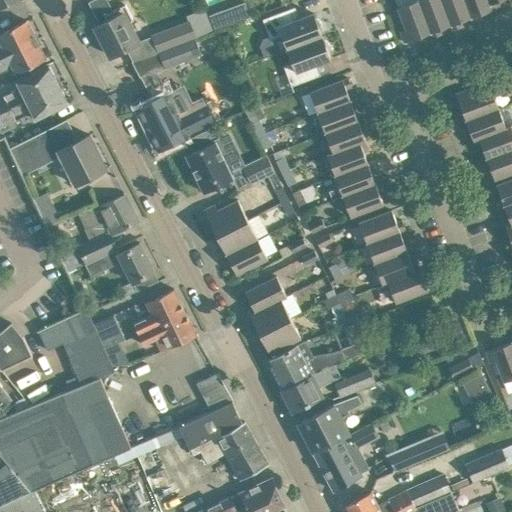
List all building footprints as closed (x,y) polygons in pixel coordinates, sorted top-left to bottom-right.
[(106,0),(90,0),(88,1),(99,24),(95,25),(111,56),(138,42),(128,22),(133,19),(125,3),(111,10),(106,0)] [(404,42),(430,32),(417,0),(416,0),(397,7),(405,29),(400,31),(404,42)] [(439,28),(450,24),(441,0),(417,0),(430,32),(432,37),(441,34),(439,28)] [(459,21),(471,17),(464,0),(441,0),(450,24),(451,24),(453,30),(461,27),(459,21)] [(480,13),(490,9),(486,0),(464,0),(471,17),(473,22),(482,19),(480,13)] [(498,0),(486,0),(490,9),(500,6),(498,0)] [(195,38),(194,36),(213,30),(204,7),(186,14),(189,22),(152,35),(159,52),(195,38)] [(317,18),(316,19),(314,13),(293,21),(289,10),(295,8),(295,7),(263,19),(271,39),(282,35),(287,49),(322,35),(320,31),(321,30),(322,26),(321,21),(317,18)] [(223,9),(209,14),(214,29),(229,24),(223,9)] [(0,57),(36,39),(26,20),(0,32),(0,57)] [(325,40),(324,40),(322,35),(287,49),(292,62),(284,65),(291,86),(321,75),(320,74),(313,76),(309,66),(331,58),(329,52),(331,47),(329,43),(325,40)] [(163,68),(201,54),(195,38),(159,52),(164,66),(163,66),(163,68)] [(15,74),(46,58),(36,39),(0,57),(0,70),(10,65),(15,74)] [(0,111),(58,82),(48,63),(14,80),(18,87),(0,95),(0,111)] [(318,112),(350,100),(346,88),(351,86),(348,77),(310,92),(318,112)] [(35,119),(68,102),(58,82),(0,111),(0,126),(30,111),(35,119)] [(179,117),(171,102),(161,82),(160,83),(161,84),(150,89),(150,88),(149,89),(154,98),(137,107),(159,150),(188,135),(188,134),(215,121),(206,103),(179,117)] [(498,107),(490,87),(490,86),(469,95),(467,89),(456,93),(465,119),(498,107)] [(325,132),(358,120),(353,109),(359,107),(356,98),(350,100),(318,112),(325,132)] [(253,106),(245,110),(251,122),(259,118),(253,106)] [(473,140),(511,126),(511,125),(506,127),(498,107),(465,119),(460,121),(463,130),(469,128),(473,140)] [(10,147),(23,174),(60,156),(74,184),(76,183),(78,187),(91,181),(89,176),(106,167),(89,134),(78,140),(67,118),(10,147)] [(258,135),(265,132),(259,118),(251,122),(258,135)] [(333,152),(365,140),(361,129),(367,127),(363,118),(358,120),(325,132),(333,152)] [(486,158),(511,148),(511,127),(511,126),(473,140),(476,148),(482,146),(486,158)] [(258,139),(263,150),(272,145),(265,132),(258,135),(259,139),(258,139)] [(335,175),(367,163),(363,151),(369,149),(365,140),(333,152),(327,155),(335,175)] [(266,175),(273,172),(265,156),(243,166),(239,157),(226,163),(215,141),(186,155),(203,192),(245,172),(250,183),(266,175)] [(511,148),(486,158),(481,160),(484,169),(490,166),(494,179),(511,172),(511,148)] [(282,173),(290,169),(283,156),(275,160),(282,173)] [(332,199),(342,195),(375,183),(371,171),(376,169),(373,160),(367,163),(335,175),(339,187),(329,191),(332,199)] [(290,169),(282,173),(288,185),(296,181),(290,169)] [(498,207),(504,205),(511,202),(511,178),(496,184),(501,197),(495,199),(498,207)] [(350,216),(383,204),(378,191),(384,189),(380,181),(375,183),(342,195),(350,216)] [(281,187),(273,191),(279,202),(287,199),(281,187)] [(306,201),(300,189),(292,192),(299,205),(306,201)] [(86,264),(117,249),(111,236),(124,230),(123,228),(138,221),(124,193),(98,205),(99,205),(96,206),(102,219),(84,228),(89,240),(77,245),(86,264)] [(216,234),(247,219),(238,199),(217,209),(215,204),(204,209),(216,234)] [(286,215),(293,211),(287,199),(279,202),(286,215)] [(506,228),(511,226),(511,202),(504,205),(508,217),(503,219),(506,228)] [(367,243),(399,231),(405,229),(402,220),(396,222),(391,210),(359,222),(367,243)] [(226,254),(257,238),(247,219),(216,234),(211,237),(215,245),(221,243),(226,254)] [(312,232),(325,226),(321,219),(308,225),(312,232)] [(374,263),(407,251),(413,249),(409,240),(404,242),(399,231),(367,243),(374,263)] [(316,240),(319,247),(332,240),(329,233),(316,240)] [(257,238),(226,254),(221,256),(225,265),(230,262),(236,274),(267,258),(257,238)] [(293,252),(306,245),(302,238),(290,244),(293,252)] [(84,264),(91,276),(122,261),(137,291),(159,281),(139,242),(118,252),(117,249),(86,264),(84,264)] [(290,244),(279,250),(282,257),(283,257),(293,252),(290,244)] [(305,264),(318,258),(314,250),(301,257),(305,264)] [(382,284),(388,282),(420,270),(417,260),(411,262),(407,251),(374,263),(382,284)] [(336,262),(329,266),(335,279),(353,271),(349,261),(339,266),(336,262)] [(433,287),(430,278),(424,280),(420,270),(388,282),(395,301),(433,287)] [(250,314),(281,298),(286,296),(276,275),(245,291),(251,303),(246,305),(250,314)] [(353,295),(349,287),(336,293),(340,301),(348,297),(353,295)] [(139,334),(185,312),(174,288),(172,289),(146,301),(150,310),(152,314),(133,323),(139,334)] [(336,293),(323,300),(328,310),(332,308),(338,320),(334,322),(337,329),(350,324),(344,309),(340,301),(336,293)] [(87,294),(84,304),(85,307),(86,309),(96,304),(98,298),(87,294)] [(348,297),(340,301),(344,309),(350,324),(357,322),(364,319),(361,311),(355,313),(352,306),(348,297)] [(254,336),(260,333),(291,317),(281,298),(250,314),(255,325),(250,327),(254,336)] [(69,316),(39,329),(47,349),(63,342),(81,384),(84,383),(100,376),(100,377),(115,371),(109,358),(104,347),(102,341),(94,325),(91,316),(88,311),(87,308),(85,309),(69,316)] [(139,334),(144,345),(156,339),(162,351),(164,350),(168,348),(196,335),(185,312),(139,334)] [(115,316),(94,325),(102,341),(104,347),(124,337),(115,316)] [(264,355),(300,336),(291,317),(260,333),(265,344),(260,347),(264,355)] [(364,319),(357,322),(361,332),(370,328),(366,318),(364,319)] [(421,354),(453,341),(465,336),(458,320),(414,337),(421,354)] [(11,322),(0,331),(0,369),(1,370),(32,356),(24,337),(23,336),(11,322)] [(266,359),(282,390),(333,364),(334,364),(364,351),(359,341),(340,348),(341,349),(313,355),(305,339),(296,343),(266,359)] [(504,381),(511,378),(511,341),(486,351),(490,362),(496,360),(504,381)] [(468,357),(448,367),(454,379),(474,368),(468,357)] [(282,390),(292,411),(323,396),(318,386),(339,375),(334,364),(333,364),(282,390)] [(341,396),(359,389),(375,383),(370,370),(336,384),(341,396)] [(213,409),(232,400),(233,400),(217,372),(197,383),(204,396),(206,395),(213,409)] [(491,393),(480,373),(461,383),(472,403),(491,393)] [(100,377),(100,376),(81,384),(7,416),(0,418),(0,453),(8,463),(31,491),(35,489),(131,447),(100,377)] [(0,418),(7,416),(0,408),(10,400),(0,387),(0,418)] [(349,410),(362,403),(357,394),(333,403),(298,422),(313,451),(349,433),(341,418),(351,413),(349,410)] [(242,422),(237,411),(232,400),(213,409),(179,425),(190,447),(242,422)] [(207,463),(226,453),(254,437),(244,421),(242,422),(190,447),(193,455),(201,451),(207,463)] [(362,475),(355,462),(362,458),(357,446),(378,435),(371,422),(349,433),(313,451),(333,490),(362,475)] [(395,471),(439,452),(432,435),(388,454),(395,471)] [(240,479),(268,463),(254,437),(226,453),(240,479)] [(502,447),(464,463),(472,482),(510,466),(502,448),(502,447)] [(0,504),(31,491),(8,463),(0,470),(0,504)] [(415,508),(452,492),(451,491),(452,491),(444,472),(406,488),(388,498),(388,499),(377,504),(370,491),(342,506),(344,511),(391,511),(411,501),(415,508)] [(283,503),(275,486),(273,487),(269,478),(196,511),(231,511),(245,506),(248,511),(268,511),(283,503)] [(0,511),(45,511),(35,489),(31,491),(0,504),(0,511)] [(454,511),(459,510),(452,492),(415,508),(411,501),(391,511),(454,511)] [(500,497),(485,503),(488,511),(504,511),(506,511),(500,497)]
